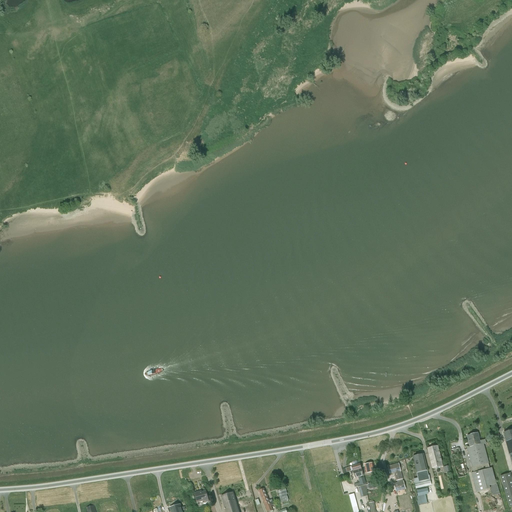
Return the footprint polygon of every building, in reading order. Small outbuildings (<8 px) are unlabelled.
[(511,431),(503,434),(504,434),(506,443),(511,440),(511,431)] [(478,433),(467,436),(470,447),(467,448),(474,473),(490,468),(484,445),(486,444),(485,439),(480,441),(478,433)] [(430,458),(440,456),(438,446),(428,448),(430,458)] [(416,473),(427,470),(424,454),(413,457),(416,473)] [(440,456),(430,458),(433,469),(443,466),(440,456)] [(366,473),(374,472),(373,463),(365,465),(366,473)] [(360,464),(352,466),(352,467),(346,468),(347,472),(353,471),(361,469),(360,464)] [(398,464),(388,467),(390,474),(395,473),(397,481),(397,483),(403,482),(402,479),(398,464)] [(496,484),(492,468),(490,468),(474,473),(472,473),(477,493),(490,489),(489,486),(496,484)] [(363,475),(361,469),(353,471),(350,472),(351,476),(354,475),(355,478),(360,476),(361,478),(358,479),(360,486),(366,484),(363,475)] [(500,476),(509,507),(511,506),(511,480),(510,473),(500,476)] [(416,489),(431,485),(430,479),(429,474),(423,475),(423,477),(413,479),(414,483),(416,489)] [(394,484),(396,492),(405,489),(403,482),(394,484)] [(496,484),(489,486),(490,489),(492,496),(500,494),(497,484),(496,484)] [(366,485),(359,487),(361,493),(360,493),(361,498),(369,496),(366,485)] [(264,503),(269,501),(264,489),(259,491),(264,503)] [(198,505),(209,502),(206,491),(202,493),(202,491),(194,493),(197,504),(198,504),(198,505)] [(226,511),(238,511),(233,493),(221,496),(226,511)] [(269,501),(264,503),(267,511),(272,511),(273,511),(272,509),(271,506),(274,505),(272,500),(269,501)]
